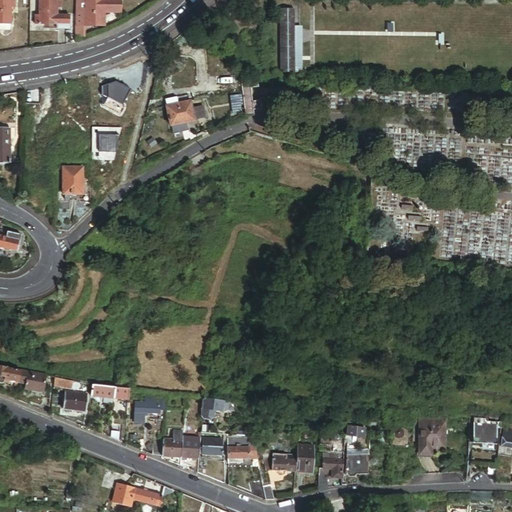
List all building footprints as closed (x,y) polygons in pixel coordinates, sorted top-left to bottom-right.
[(10,8),(10,0),(0,0),(0,25),(10,25),(10,8)] [(57,8),(56,0),(39,0),(39,17),(35,17),(35,25),(57,25),(57,16),(57,8)] [(86,0),(76,0),(76,17),(82,17),(86,17),(86,0)] [(99,0),(86,0),(86,17),(82,17),(81,25),(81,26),(103,26),(103,13),(103,0),(99,0)] [(121,13),(121,1),(104,0),(103,0),(103,13),(121,13)] [(297,6),(283,6),(283,70),(297,70),(297,24),(297,6)] [(57,16),(57,25),(57,30),(68,30),(69,16),(57,16)] [(235,76),(214,77),(214,85),(220,85),(220,90),(236,90),(235,76)] [(258,79),(241,78),(244,111),(253,110),(261,109),(260,101),(252,102),(251,88),(259,87),(258,79)] [(236,95),(228,96),(231,114),(238,113),(236,95)] [(175,97),(163,100),(171,133),(186,129),(185,123),(193,121),(193,120),(204,118),(201,105),(190,108),(188,101),(177,104),(175,97)] [(9,152),(9,129),(0,129),(0,165),(9,165),(9,155),(12,155),(12,152),(9,152)] [(82,169),(62,169),(62,196),(82,196),(82,169)] [(0,230),(0,220),(0,247),(17,250),(19,234),(0,230)] [(18,382),(20,370),(0,366),(0,383),(2,384),(4,382),(4,380),(12,381),(14,382),(18,382)] [(42,392),(45,375),(20,370),(18,382),(25,384),(24,388),(42,392)] [(74,381),(56,378),(54,377),(53,385),(72,389),(74,382),(74,381)] [(89,385),(74,382),(72,389),(88,392),(89,385)] [(113,399),(114,387),(92,385),(90,396),(100,398),(104,398),(113,399)] [(128,401),(129,389),(114,387),(113,399),(128,401)] [(87,394),(65,392),(63,409),(86,412),(87,394)] [(43,396),(39,409),(47,412),(50,399),(43,396)] [(150,413),(159,414),(159,409),(159,397),(156,397),(144,396),(144,403),(136,403),(136,413),(135,423),(144,423),(144,416),(150,416),(150,413)] [(223,408),(224,401),(202,398),(202,409),(211,410),(213,410),(214,410),(223,411),(223,408)] [(236,410),(229,402),(229,409),(239,413),(236,410)] [(211,410),(202,409),(201,416),(203,419),(210,420),(214,418),(214,410),(213,410),(213,413),(210,412),(211,410)] [(496,445),(497,423),(488,422),(488,420),(474,419),(472,444),(483,444),(496,445)] [(110,437),(111,422),(102,421),(101,434),(110,437)] [(446,423),(423,421),(421,455),(431,456),(432,449),(445,450),(446,423)] [(511,427),(507,427),(508,421),(504,421),(503,428),(511,429),(511,427)] [(120,422),(111,422),(110,437),(119,441),(120,422)] [(364,438),(366,429),(347,427),(346,436),(364,438)] [(173,431),(173,440),(182,440),(182,438),(182,432),(173,431)] [(511,432),(504,431),(501,446),(511,448),(511,432)] [(202,438),(202,454),(221,456),(221,440),(202,438)] [(163,441),(162,457),(180,458),(181,445),(182,440),(173,440),(163,439),(163,441)] [(249,448),(249,444),(249,439),(228,439),(228,447),(249,448)] [(163,441),(153,440),(152,455),(162,457),(163,441)] [(258,458),(258,459),(257,455),(256,448),(255,445),(249,444),(249,448),(249,459),(258,458)] [(181,445),(180,458),(198,459),(199,445),(181,445)] [(314,446),(296,445),(296,456),(296,461),(295,472),(313,473),(314,446)] [(243,459),(249,459),(249,448),(228,447),(227,463),(243,463),(243,459)] [(263,454),(262,454),(265,471),(272,471),(273,455),(263,454)] [(346,475),(368,474),(369,454),(347,455),(346,475)] [(286,455),(273,455),(272,471),(295,472),(296,461),(286,460),(286,455)] [(343,472),(343,460),(340,460),(323,459),(322,470),(327,471),(343,472)] [(495,473),(497,461),(490,460),(488,472),(495,473)] [(215,480),(216,463),(208,463),(207,477),(215,480)] [(318,492),(326,489),(327,479),(327,477),(319,476),(318,492)] [(263,489),(262,482),(248,482),(250,495),(265,501),(265,500),(263,489)] [(161,495),(115,483),(110,501),(130,507),(132,500),(158,506),(161,495)] [(266,501),(273,504),(271,488),(264,489),(263,489),(265,500),(266,501)]
